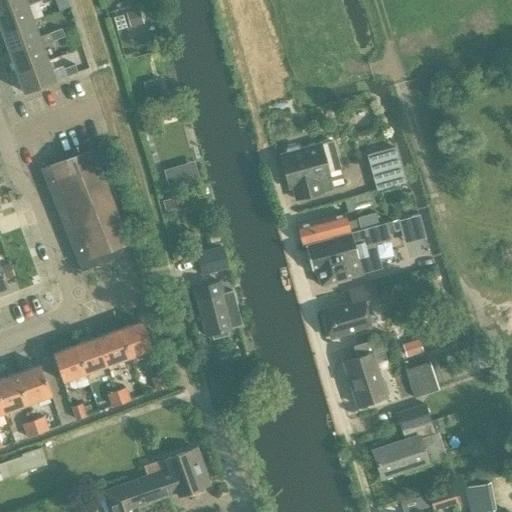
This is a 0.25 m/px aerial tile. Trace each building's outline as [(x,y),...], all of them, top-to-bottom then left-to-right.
[(0,0),(0,10),(26,1),(25,0),(0,0)] [(0,10),(0,29),(1,32),(33,21),(28,5),(26,1),(0,10)] [(1,32),(8,52),(40,41),(39,36),(33,21),(1,32)] [(61,28),(50,32),(53,40),(64,36),(63,32),(61,28)] [(50,32),(39,36),(40,41),(42,45),(53,40),(50,32)] [(8,52),(15,72),(48,60),(42,45),(40,41),(8,52)] [(23,92),(55,81),(48,60),(15,72),(23,92)] [(63,68),(65,77),(77,72),(74,64),(63,68)] [(287,148),(284,154),(279,155),(288,188),(292,187),(296,199),(333,189),(328,172),(340,168),(332,141),(301,149),(296,145),(287,148)] [(365,153),(374,190),(404,182),(394,146),(365,153)] [(116,247),(129,242),(92,148),(42,168),(63,222),(74,217),(90,258),(103,253),(106,260),(119,255),(116,247)] [(343,200),(347,213),(375,205),(371,192),(343,200)] [(302,244),(311,242),(359,229),(378,224),(375,212),(356,218),(357,219),(346,221),(344,212),(297,225),(302,244)] [(389,238),(385,222),(378,224),(359,229),(311,242),(316,259),(374,244),(373,242),(389,238)] [(313,286),(380,268),(374,244),(316,259),(307,262),(313,286)] [(220,246),(196,253),(202,275),(226,268),(220,246)] [(0,290),(8,287),(5,279),(13,275),(9,264),(1,267),(0,265),(0,290)] [(219,281),(193,289),(197,301),(206,335),(211,334),(213,339),(228,334),(227,329),(232,328),(232,327),(241,324),(232,290),(222,293),(219,281)] [(379,303),(374,283),(347,290),(351,303),(322,310),(330,337),(371,326),(366,306),(379,303)] [(142,320),(119,329),(130,358),(152,349),(142,320)] [(119,329),(97,337),(107,366),(130,358),(119,329)] [(97,337),(75,345),(85,374),(107,366),(97,337)] [(355,357),(342,361),(356,404),(386,395),(377,365),(386,361),(378,337),(351,345),(355,357)] [(404,344),(407,355),(423,351),(420,340),(404,344)] [(52,353),(63,382),(85,374),(75,345),(52,353)] [(40,364),(16,373),(27,404),(51,396),(40,364)] [(16,373),(0,378),(0,401),(4,413),(27,404),(16,373)] [(156,390),(165,386),(161,375),(152,378),(156,390)] [(125,387),(116,391),(121,403),(130,400),(125,387)] [(111,407),(121,403),(116,391),(107,394),(111,407)] [(86,416),(81,403),(71,407),(75,420),(86,416)] [(408,427),(430,420),(424,403),(403,409),(408,427)] [(43,416),(33,420),(38,433),(48,429),(43,416)] [(27,437),(38,433),(33,420),(22,424),(27,437)] [(401,429),(404,440),(372,449),(381,478),(446,458),(438,432),(434,433),(430,420),(408,427),(401,429)] [(0,479),(47,464),(41,447),(18,455),(18,456),(0,462),(0,479)] [(168,490),(170,495),(176,492),(177,495),(209,484),(196,448),(165,459),(167,466),(147,474),(151,486),(166,480),(170,490),(168,490)] [(151,486),(147,474),(100,490),(108,511),(139,511),(138,506),(170,495),(168,490),(170,490),(166,480),(151,486)] [(488,484),(465,488),(468,511),(491,511),(492,511),(488,484)] [(458,502),(454,487),(429,495),(433,509),(458,502)]
